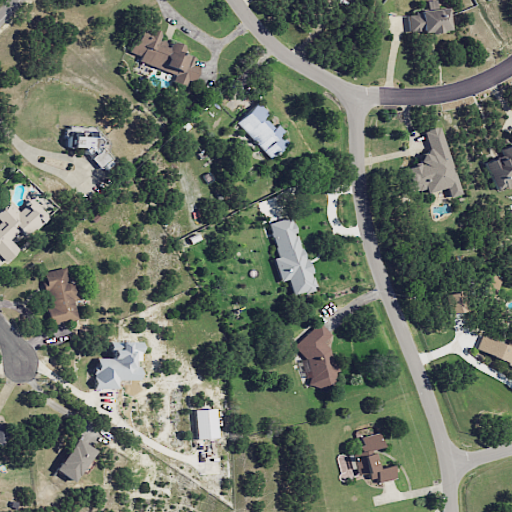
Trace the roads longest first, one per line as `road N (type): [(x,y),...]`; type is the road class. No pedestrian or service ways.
road 1 (residential): [(450,511),(441,435),(368,237),(358,94)]
road 2 (residential): [(511,67),(434,98),(358,94)]
road 3 (residential): [(358,94),(288,58),(235,0)]
